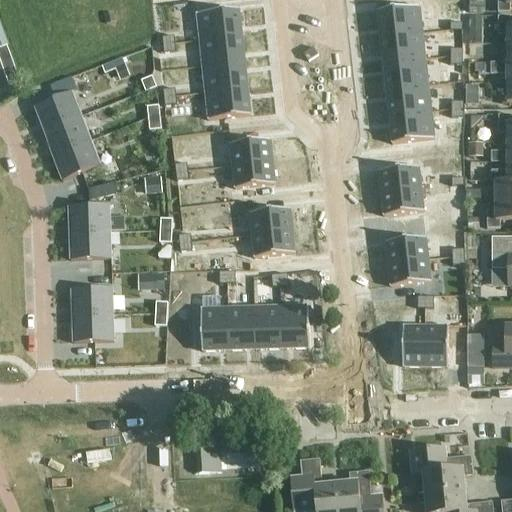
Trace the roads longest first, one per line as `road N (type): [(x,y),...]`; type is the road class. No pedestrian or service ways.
road 1 (residential): [(351,384),(311,0)]
road 2 (residential): [(351,384),(46,389)]
road 3 (residential): [(0,115),(39,208),(46,389)]
road 4 (residential): [(511,402),(390,406),(351,384)]
